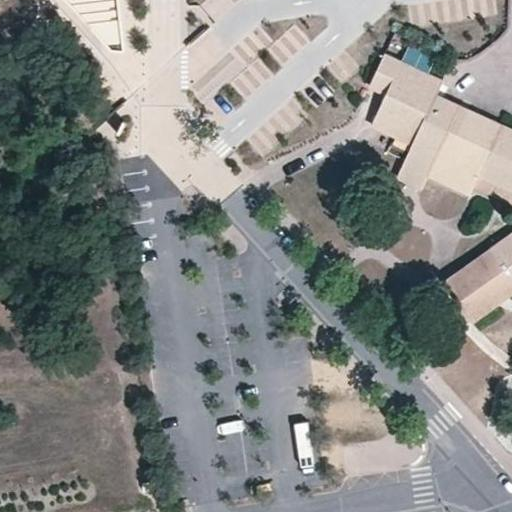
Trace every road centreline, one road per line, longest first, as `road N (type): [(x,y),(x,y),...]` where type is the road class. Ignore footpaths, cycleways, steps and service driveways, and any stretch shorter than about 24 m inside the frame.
road 1 (residential): [(478,481),(184,142),(152,83)]
road 2 (residential): [(478,481),(297,511)]
